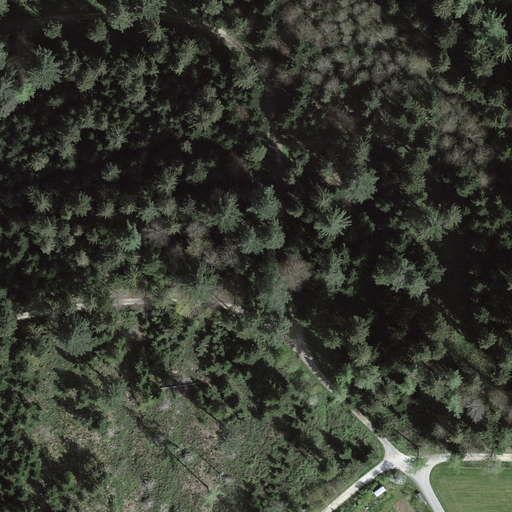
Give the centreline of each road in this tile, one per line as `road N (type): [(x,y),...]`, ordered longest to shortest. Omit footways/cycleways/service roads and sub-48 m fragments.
road 1 (track): [(0,24),(127,11),(190,18),(237,42),(269,99),(280,277),(302,353)]
road 2 (track): [(0,318),(113,302),(202,303),(259,318),(302,353)]
road 3 (track): [(302,353),(400,461)]
